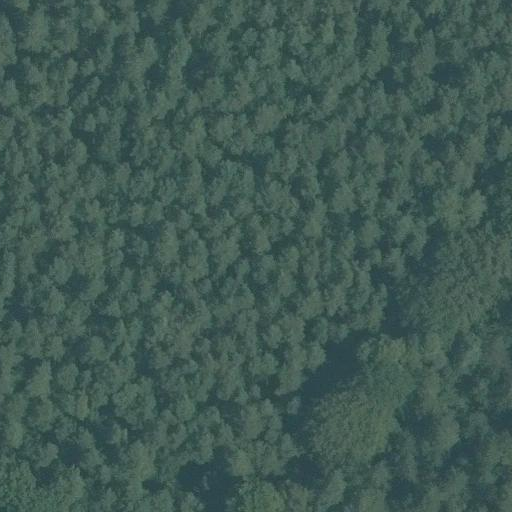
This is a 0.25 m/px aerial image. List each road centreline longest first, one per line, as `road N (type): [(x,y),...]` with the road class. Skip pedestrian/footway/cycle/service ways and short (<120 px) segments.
road 1 (track): [(511,170),(236,511)]
road 2 (unknown): [(511,271),(315,511)]
